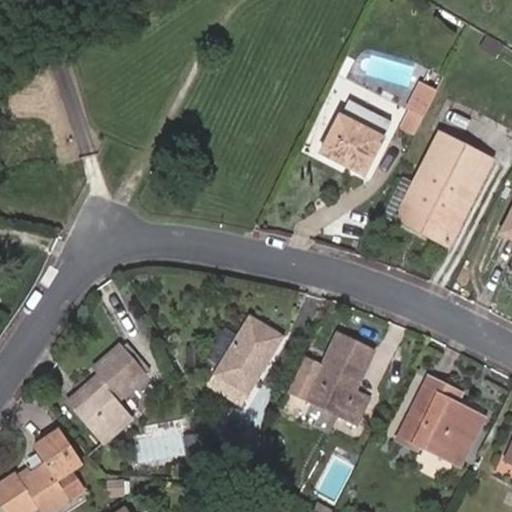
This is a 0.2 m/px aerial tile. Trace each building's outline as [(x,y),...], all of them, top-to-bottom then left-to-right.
[(423,118),(437,90),(422,83),(408,110),(423,118)] [(355,124),(363,107),(349,100),(340,116),(355,124)] [(364,176),(384,139),(382,138),(391,122),(363,107),(355,124),(340,116),(321,154),(364,176)] [(448,247),(492,161),(440,134),(395,221),(448,247)] [(511,239),(511,214),(502,235),(511,239)] [(240,407),(282,338),(250,320),(209,388),(240,407)] [(355,392),(374,353),(338,336),(307,402),(357,425),(369,399),(355,392)] [(133,418),(117,401),(146,376),(121,347),(94,370),(100,376),(68,404),(103,444),(133,418)] [(460,466),(483,420),(454,406),(459,395),(428,380),(399,440),(429,455),(431,452),(460,466)] [(224,447),(238,436),(228,425),(215,436),(224,447)] [(49,511),(69,499),(57,481),(70,473),(83,464),(62,431),(34,449),(44,463),(31,472),(20,479),(17,475),(0,486),(0,506),(3,511),(30,511),(37,507),(39,511),(49,511)] [(242,483),(262,443),(242,433),(229,459),(242,483)] [(511,441),(503,459),(511,463),(511,441)] [(212,477),(213,467),(189,466),(189,476),(212,477)] [(20,479),(31,472),(28,468),(17,475),(20,479)] [(82,490),(70,473),(57,481),(69,499),(82,490)] [(120,496),(120,482),(108,483),(109,497),(120,496)]
